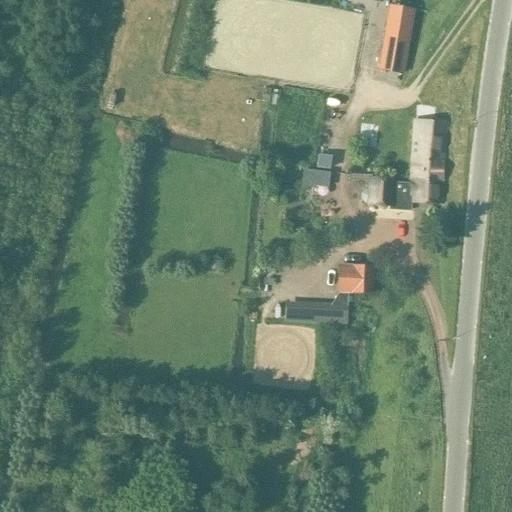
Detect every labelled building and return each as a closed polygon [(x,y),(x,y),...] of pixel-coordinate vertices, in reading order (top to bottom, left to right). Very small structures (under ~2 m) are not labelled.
[(390,7),(378,70),(402,74),(413,11),(390,7)] [(417,185),(448,187),(447,150),(449,128),(419,129),(417,185)] [(330,170),(332,158),(318,156),(316,169),(330,170)] [(395,214),(395,218),(416,219),(416,211),(449,212),(448,187),(417,185),(417,192),(396,192),(396,190),(375,189),(375,200),(370,200),(366,203),(366,209),(370,212),(375,212),(375,213),(395,214)] [(220,262),(209,261),(209,270),(220,271),(220,262)] [(370,294),(372,268),(338,266),(336,292),(370,294)] [(327,324),(328,311),(284,309),(283,322),(327,324)]
